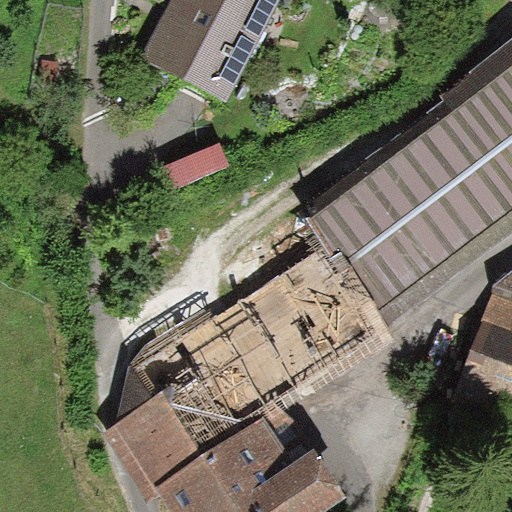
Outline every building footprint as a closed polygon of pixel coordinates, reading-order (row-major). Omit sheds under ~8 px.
[(272,0),(170,0),(143,54),(224,95),(272,0)] [(511,0),(467,0),(463,17),(511,31),(511,0)] [(263,427),(511,265),(511,59),(358,154),(351,142),(210,237),(202,228),(123,286),(127,447),(159,495),(263,427)] [(511,273),(493,288),(451,420),(511,439),(511,273)] [(170,511),(334,511),(341,508),(312,463),(294,475),(263,427),(159,495),(170,511)]
